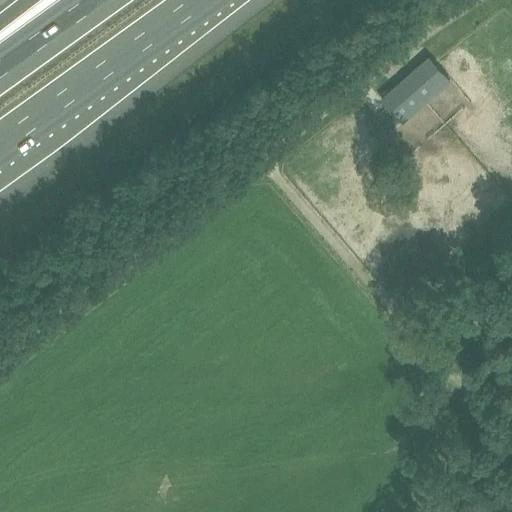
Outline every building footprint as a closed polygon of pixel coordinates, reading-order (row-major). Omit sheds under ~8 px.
[(75,16),(83,28),(100,17),(92,5),(75,16)] [(480,11),(465,23),(474,34),(489,22),(480,11)] [(431,54),(385,94),(406,119),(452,79),(431,54)] [(360,129),(374,118),(365,107),(351,119),(360,129)] [(450,138),(467,132),(462,117),(445,123),(450,138)]
